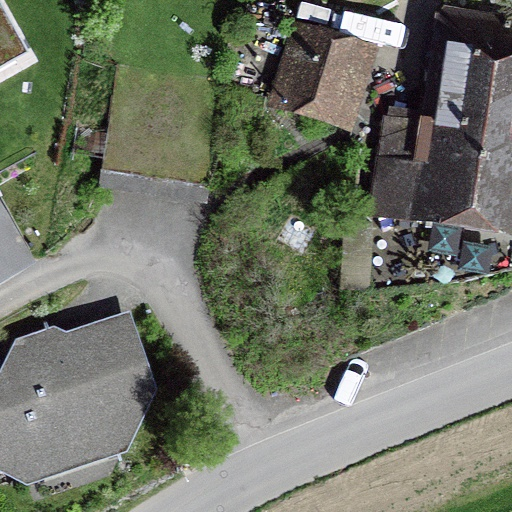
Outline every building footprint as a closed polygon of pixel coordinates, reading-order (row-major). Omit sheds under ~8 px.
[(0,0),(0,76),(35,57),(3,0),(0,0)] [(511,22),(442,12),(430,95),(387,88),(367,215),(511,236),(511,22)] [(379,49),(294,22),(266,110),(351,137),(379,49)] [(170,80),(117,71),(101,176),(124,180),(154,184),(180,188),(206,193),(223,88),(170,80)] [(371,229),(344,228),(342,293),(369,294),(371,229)] [(0,369),(0,475),(23,487),(46,482),(57,494),(113,474),(118,459),(128,455),(158,392),(131,313),(67,336),(55,328),(15,339),(0,369)]
